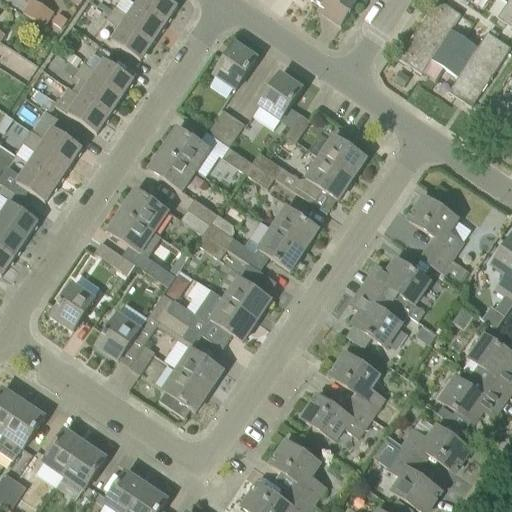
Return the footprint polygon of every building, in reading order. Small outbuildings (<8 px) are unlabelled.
[(142,0),(136,10),(164,29),(177,10),(162,0),(142,0)] [(346,0),(317,0),(315,4),(325,11),(321,16),(340,29),(356,6),(346,0)] [(511,0),(499,0),(507,6),(498,20),(511,29),(511,0)] [(438,2),(418,32),(455,56),(464,41),(451,32),(461,17),(438,2)] [(46,29),(53,17),(32,4),(25,15),(46,29)] [(136,10),(129,20),(115,11),(111,18),(153,46),(164,29),(136,10)] [(153,46),(111,18),(106,24),(119,33),(111,46),(140,65),(153,46)] [(431,62),(445,71),(455,56),(418,32),(398,61),(421,77),(431,62)] [(455,56),(491,80),(511,51),(488,35),(478,50),(464,41),(455,56)] [(236,93),(258,61),(236,47),(215,78),(236,93)] [(455,56),(445,71),(458,80),(448,95),(472,110),(491,80),(455,56)] [(78,72),(77,73),(120,102),(133,83),(104,63),(96,76),(82,66),(83,66),(72,59),(68,65),(78,72)] [(79,100),(108,120),(120,102),(77,73),(74,79),(87,88),(79,100)] [(300,117),(290,111),(303,92),(281,77),(258,111),(280,125),(281,124),(291,131),(300,117)] [(95,138),(108,120),(79,100),(72,111),(59,101),(53,110),(95,138)] [(209,136),(219,143),(234,120),(224,113),(209,136)] [(31,135),(30,136),(73,165),(82,152),(74,147),(80,139),(58,125),(44,115),(31,135)] [(311,124),(301,117),(300,117),(291,131),(285,140),(296,147),(311,124)] [(245,128),(234,120),(219,143),(230,150),(245,128)] [(179,131),(164,153),(197,176),(212,154),(179,131)] [(59,185),(73,165),(30,136),(22,148),(35,157),(30,165),(59,185)] [(321,161),(352,183),(366,161),(335,140),(321,161)] [(252,167),(253,167),(230,151),(223,162),(246,177),(252,167)] [(197,176),(164,153),(150,173),(184,196),(197,176)] [(260,156),(253,167),(252,167),(275,182),(283,171),(277,167),(270,163),(260,156)] [(307,182),(300,183),(296,190),(316,204),(323,193),(338,203),(352,183),(321,161),(307,182)] [(45,206),(59,185),(30,165),(20,179),(7,171),(0,181),(0,188),(23,204),(28,195),(45,206)] [(275,182),(252,167),(246,177),(268,192),(275,182)] [(137,193),(123,214),(161,240),(162,240),(156,236),(170,215),(137,193)] [(424,201),(409,223),(435,240),(421,262),(460,287),(469,273),(453,263),(464,245),(449,235),(457,223),(424,201)] [(211,229),(218,219),(218,218),(196,202),(188,214),(211,229)] [(0,218),(0,227),(25,244),(37,226),(9,207),(1,218),(0,218)] [(285,210),(271,231),(304,253),(319,232),(285,210)] [(124,260),(137,269),(169,290),(189,260),(183,256),(170,275),(148,261),(161,240),(123,214),(109,235),(129,249),(122,259),(124,261),(124,260)] [(211,229),(188,214),(181,224),(204,239),(205,237),(211,229)] [(205,237),(228,253),(235,242),(233,241),(235,237),(234,230),(218,219),(211,229),(205,237)] [(0,253),(13,262),(25,244),(0,227),(0,253)] [(271,231),(257,252),(255,256),(235,242),(228,253),(261,275),(271,261),(291,274),(304,253),(271,231)] [(198,248),(207,254),(220,263),(228,253),(205,237),(204,239),(198,248)] [(495,293),(511,304),(511,241),(492,271),(504,279),(495,293)] [(130,280),(137,269),(124,260),(124,261),(122,259),(102,245),(95,256),(130,280)] [(0,280),(13,262),(0,253),(0,280)] [(410,320),(415,311),(432,287),(396,263),(387,277),(377,270),(364,289),(410,320)] [(73,288),(52,319),(74,334),(95,302),(94,301),(101,291),(82,279),(75,289),(73,288)] [(224,301),(257,324),(271,303),(238,280),(224,301)] [(410,320),(364,289),(352,308),(361,314),(352,328),(388,352),(410,320)] [(174,304),(167,315),(202,338),(223,353),(233,338),(243,345),(257,324),(224,301),(209,292),(193,316),(174,304)] [(136,338),(147,345),(160,325),(167,315),(174,304),(164,297),(142,331),(120,316),(98,349),(119,364),(136,338)] [(195,349),(202,338),(167,315),(160,325),(195,349)] [(511,372),(511,357),(483,338),(467,362),(477,369),(471,377),(506,401),(511,392),(511,377),(510,376),(511,372)] [(156,356),(145,348),(130,371),(141,378),(156,356)] [(224,373),(193,352),(190,351),(176,373),(209,395),(224,373)] [(356,397),(349,407),(373,423),(387,402),(373,393),(381,381),(346,357),(331,379),(356,397)] [(196,415),(209,395),(176,373),(162,393),(196,415)] [(456,378),(439,403),(475,427),(484,413),(494,420),(506,401),(471,377),(466,385),(456,378)] [(0,396),(0,435),(2,437),(24,406),(3,392),(0,396)] [(343,416),(335,411),(317,399),(302,421),(338,445),(346,433),(360,443),(373,423),(349,407),(343,416)] [(24,406),(2,437),(3,438),(0,442),(0,454),(14,464),(23,451),(24,452),(45,420),(24,406)] [(424,469),(431,459),(455,476),(470,453),(435,429),(427,441),(414,431),(399,451),(424,469)] [(43,467),(62,480),(86,447),(65,433),(43,467)] [(271,468),(296,484),(297,485),(290,495),(314,510),(327,490),(313,481),(321,469),(286,445),(271,468)] [(62,480),(84,495),(107,462),(86,447),(62,480)] [(399,481),(391,493),(418,511),(429,511),(441,495),(417,479),(424,469),(399,451),(385,472),(399,481)] [(126,474),(104,508),(110,511),(130,511),(147,488),(126,474)] [(0,505),(0,506),(16,483),(5,476),(0,484),(0,505)] [(11,511),(27,491),(16,483),(0,506),(8,511),(11,511)] [(147,488),(130,511),(161,511),(168,502),(147,488)] [(312,511),(314,510),(290,495),(283,505),(258,488),(243,510),(245,511),(312,511)]
